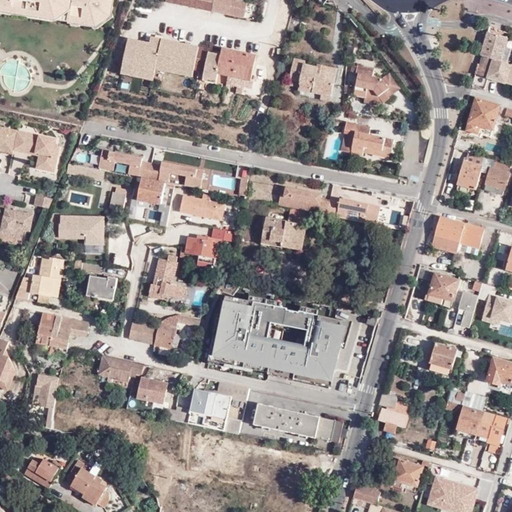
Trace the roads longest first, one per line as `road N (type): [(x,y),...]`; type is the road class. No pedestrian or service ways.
road 1 (residential): [(0,112),(425,205)]
road 2 (residential): [(91,342),(367,408)]
road 3 (tertiary): [(425,205),(367,408)]
road 4 (tertiary): [(419,42),(440,113),(425,205)]
